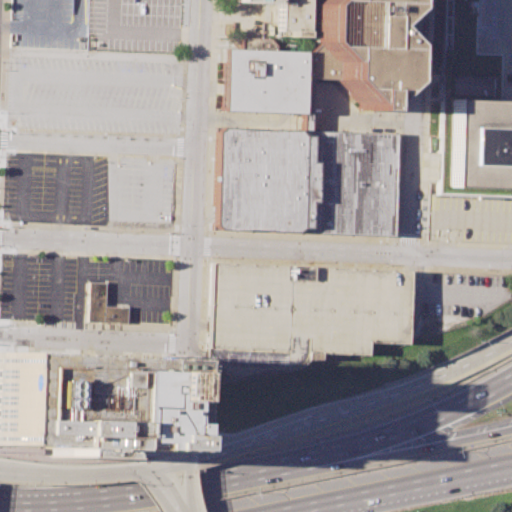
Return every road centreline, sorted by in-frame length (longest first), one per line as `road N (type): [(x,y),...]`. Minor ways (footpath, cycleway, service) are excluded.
road 1 (secondary): [(0,240),(511,258)]
road 2 (secondary): [(187,344),(199,0)]
road 3 (motorway): [(302,462),(76,498),(0,498)]
road 4 (motorway): [(502,349),(394,395),(236,446)]
road 5 (residential): [(418,0),(413,257)]
road 6 (motorway): [(289,511),(511,465)]
road 7 (motorway): [(511,378),(407,427),(302,462)]
road 8 (motorway): [(511,430),(302,462)]
road 9 (residential): [(0,140),(194,147)]
road 10 (residential): [(0,337),(187,344)]
road 11 (secondary): [(185,461),(75,475),(0,470)]
